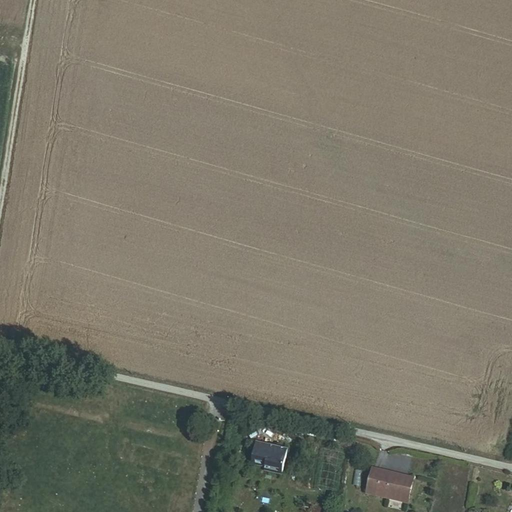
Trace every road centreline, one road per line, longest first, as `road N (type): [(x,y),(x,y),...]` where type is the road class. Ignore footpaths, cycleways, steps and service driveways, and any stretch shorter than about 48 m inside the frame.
road 1 (residential): [(511,467),(0,351)]
road 2 (track): [(34,0),(0,216)]
